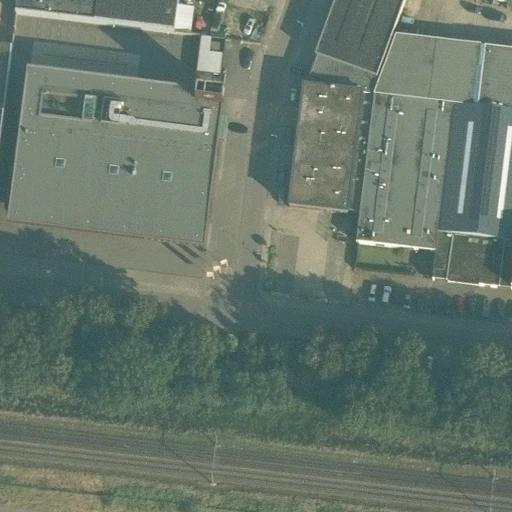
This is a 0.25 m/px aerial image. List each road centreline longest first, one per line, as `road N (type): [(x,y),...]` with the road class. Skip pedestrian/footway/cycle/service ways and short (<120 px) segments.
road 1 (unclassified): [(237,314),(266,94),(296,0)]
road 2 (unclassified): [(511,347),(237,314)]
road 3 (unclassified): [(237,314),(0,280)]
